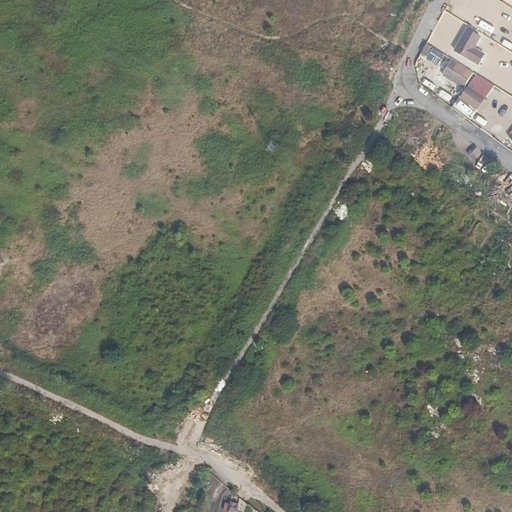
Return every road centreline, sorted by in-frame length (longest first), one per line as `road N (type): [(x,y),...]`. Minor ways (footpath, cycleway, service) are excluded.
road 1 (track): [(193,449),(163,446),(0,371)]
road 2 (residential): [(393,88),(511,172)]
